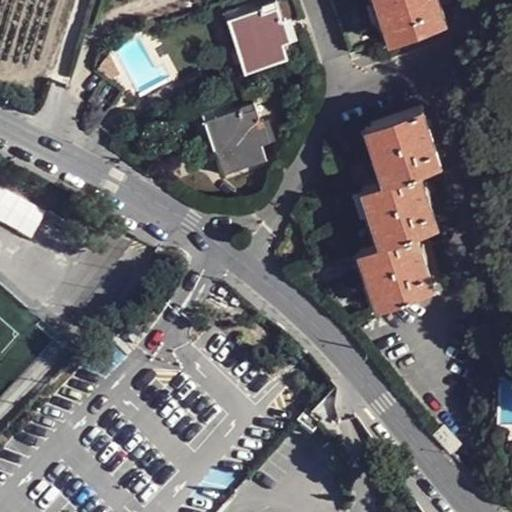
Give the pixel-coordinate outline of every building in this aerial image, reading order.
[(275,0),(261,5),(261,6),(263,11),(279,6),(276,0),(275,0)] [(332,0),(350,53),(379,43),(365,0),(332,0)] [(377,0),(385,22),(392,20),(385,0),(377,0)] [(385,0),(392,20),(385,22),(390,39),(446,21),(439,0),(385,0)] [(263,11),(261,6),(237,15),(234,9),(223,12),(232,39),(243,35),(246,44),(238,47),(245,72),(288,58),(282,42),(291,38),(285,19),(283,19),(279,6),(263,11)] [(235,48),(238,47),(246,44),(243,35),(232,39),(235,48)] [(238,105),(238,108),(240,112),(256,107),(254,100),(238,105)] [(422,106),(371,123),(380,152),(389,178),(382,180),(378,181),(367,184),(376,213),(385,240),(379,241),(365,246),(374,275),(384,303),(433,287),(416,232),(438,225),(420,171),(441,164),(422,106)] [(238,108),(216,115),(226,146),(217,150),(224,172),(266,158),(261,142),(270,139),(263,119),(261,119),(256,107),(240,112),(238,108)] [(226,146),(216,115),(214,108),(201,112),(214,150),(217,150),(226,146)] [(380,152),(371,123),(365,125),(374,154),(380,152)] [(374,154),(382,180),(389,178),(380,152),(374,154)] [(371,214),(376,213),(367,184),(361,186),(371,214)] [(0,185),(0,224),(27,240),(44,211),(0,185)] [(371,214),(379,241),(385,240),(376,213),(371,214)] [(113,229),(106,225),(104,230),(111,234),(113,229)] [(369,277),(374,275),(365,246),(360,248),(369,277)] [(165,254),(159,251),(156,255),(162,259),(165,254)] [(378,306),(384,303),(374,275),(369,277),(378,306)] [(445,427),(436,434),(452,452),(460,445),(445,427)]
